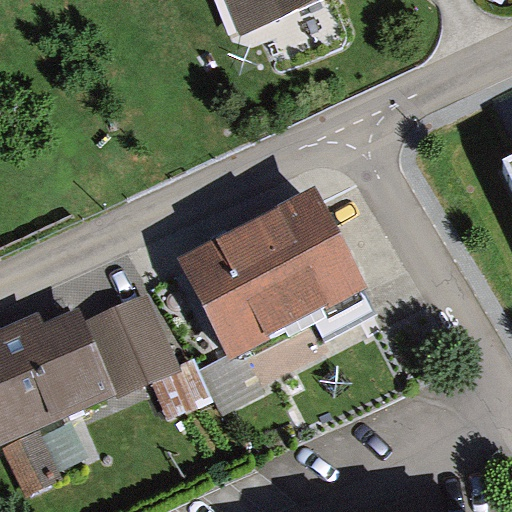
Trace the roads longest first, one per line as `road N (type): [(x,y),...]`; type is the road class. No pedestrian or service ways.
road 1 (residential): [(351,127),(0,285)]
road 2 (residential): [(351,127),(511,405)]
road 3 (residential): [(309,511),(511,423)]
road 4 (residential): [(485,61),(351,127)]
